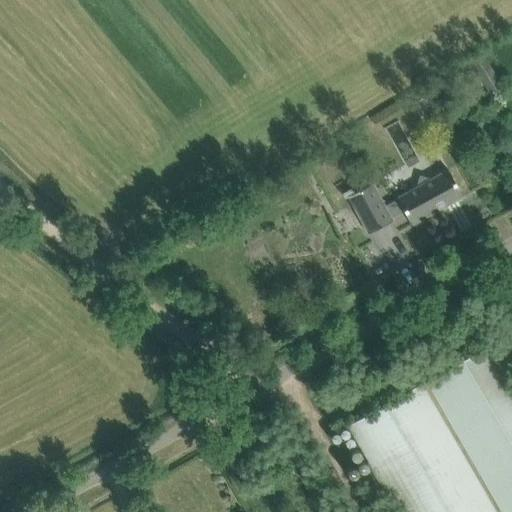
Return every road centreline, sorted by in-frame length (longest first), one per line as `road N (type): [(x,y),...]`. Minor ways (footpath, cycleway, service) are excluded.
road 1 (unclassified): [(32,511),(511,238)]
road 2 (track): [(260,383),(0,184)]
